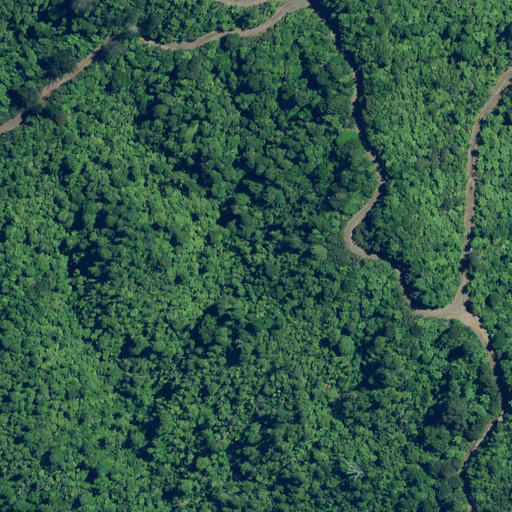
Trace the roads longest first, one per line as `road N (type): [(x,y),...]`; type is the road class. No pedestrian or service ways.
road 1 (track): [(432,309),(393,291),(346,238),(359,163),(350,58),(313,4),(277,9),(238,31),(144,44),(71,65),(0,107)]
road 2 (track): [(432,309),(462,296),(476,139),(511,75)]
